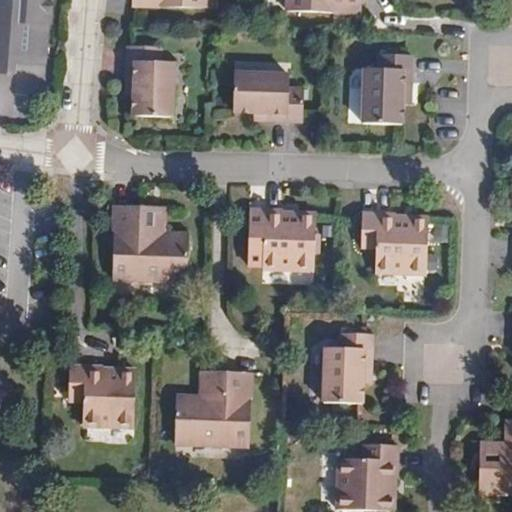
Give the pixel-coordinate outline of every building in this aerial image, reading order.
[(47,44),(48,22),(50,22),(51,0),(0,0),(0,71),(16,72),(17,62),(31,63),(33,43),(47,44)] [(207,10),(207,0),(131,0),(131,7),(207,10)] [(362,15),(362,0),(286,0),(286,12),(362,15)] [(45,64),(47,44),(33,43),(31,63),(45,64)] [(172,119),(174,63),(161,62),(161,48),(127,46),(125,81),(132,81),(131,96),(131,117),(172,119)] [(402,106),(402,89),(410,89),(412,56),(378,55),(377,70),(364,69),(361,124),(402,125),(402,106)] [(288,88),(288,75),(233,73),(232,113),(253,114),(270,114),(270,121),(303,122),(304,88),(288,88)] [(410,106),(410,89),(402,89),(402,106),(410,106)] [(187,283),(188,233),(167,232),(143,232),(143,207),(114,206),(112,281),(187,283)] [(167,232),(168,208),(143,207),(143,232),(167,232)] [(314,271),(316,212),(298,212),(298,217),(282,217),(283,212),(283,210),(249,209),(248,245),(263,245),(262,270),(314,271)] [(427,275),(429,216),(411,216),(411,221),(395,221),(396,215),(396,214),(361,212),(360,248),(375,249),(374,273),(427,275)] [(371,368),(372,334),(339,333),(338,348),(324,348),(323,403),(363,404),(364,385),(364,369),(371,368)] [(134,428),(136,369),(118,368),(118,373),(103,373),(103,368),(103,366),(69,365),(68,401),(83,402),(82,426),(134,428)] [(222,397),(223,372),(199,371),(198,396),(222,397)] [(249,447),(252,373),(223,372),(222,397),(198,396),(176,395),(174,445),(249,447)] [(511,495),(511,419),(506,419),(505,442),(504,466),(479,464),(479,494),(511,495)] [(504,466),(505,442),(480,440),(479,464),(504,466)] [(390,494),(390,478),(396,478),(398,478),(398,445),(362,445),(361,460),(338,459),(336,510),(390,511),(394,511),(395,495),(390,494)]
